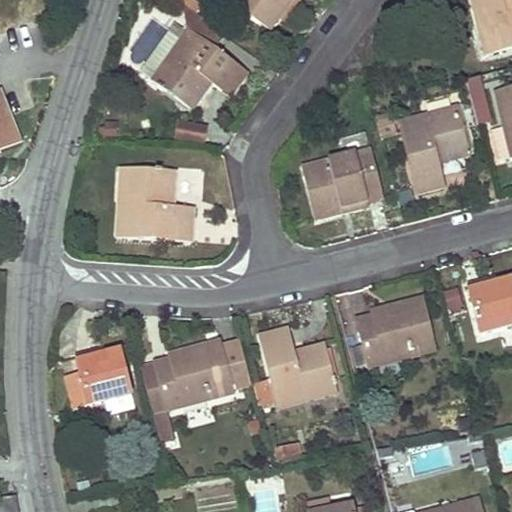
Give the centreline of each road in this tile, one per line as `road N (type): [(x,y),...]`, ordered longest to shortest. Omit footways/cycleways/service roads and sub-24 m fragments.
road 1 (residential): [(369,0),(258,157),(255,182),(275,279)]
road 2 (tertiary): [(106,0),(48,185),(32,286)]
road 3 (residential): [(32,286),(181,293),(275,279)]
road 4 (residential): [(275,279),(511,219)]
road 5 (tertiary): [(32,286),(29,407),(47,511)]
